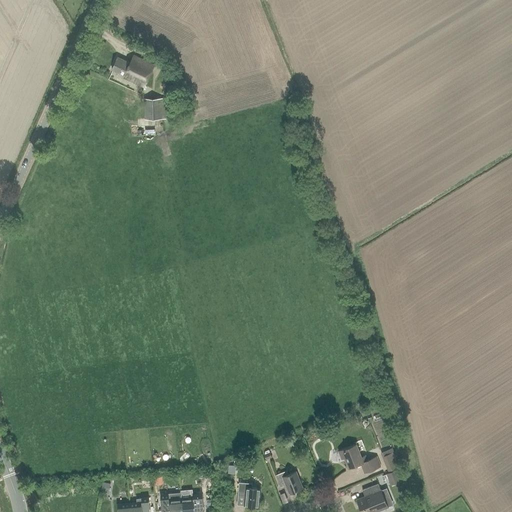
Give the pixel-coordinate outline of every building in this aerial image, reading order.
[(145,87),(155,65),(133,56),(130,62),(118,57),(112,70),(124,75),(123,78),(145,87)] [(159,98),(144,98),(144,119),(160,119),(159,98)] [(364,473),(380,467),(376,458),(367,461),(365,455),(361,456),(356,445),(337,453),(340,460),(343,459),(348,470),(355,466),(356,468),(361,466),(364,473)] [(393,448),(381,451),(387,469),(398,466),(393,448)] [(387,474),(391,486),(401,482),(397,470),(387,474)] [(289,495),(302,490),(294,472),(286,475),(285,472),(274,476),(279,487),(284,485),(289,495)] [(258,509),(260,489),(253,488),(253,484),(240,482),(238,496),(245,497),(244,507),(258,509)] [(103,483),(101,493),(108,494),(110,484),(103,483)] [(365,496),(357,499),(362,511),(375,511),(388,507),(382,490),(381,490),(379,484),(363,490),(365,496)] [(194,497),(182,498),(183,511),(195,511),(195,510),(204,510),(203,494),(193,495),(194,497)] [(183,511),(182,498),(170,499),(169,495),(161,495),(162,511),(164,511),(171,511),(170,511),(183,511)] [(136,502),(130,503),(130,511),(147,511),(146,496),(135,497),(136,502)] [(130,511),(130,503),(118,504),(118,511),(130,511)]
